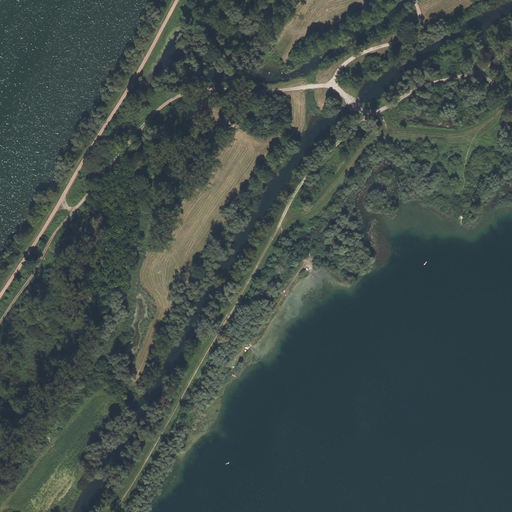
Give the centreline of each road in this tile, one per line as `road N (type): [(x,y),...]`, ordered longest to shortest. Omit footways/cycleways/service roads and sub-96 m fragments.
road 1 (track): [(365,117),(303,173),(113,511)]
road 2 (track): [(73,210),(174,97),(330,84)]
road 3 (track): [(511,111),(483,133),(459,138),(380,135),(317,207),(301,218),(285,210)]
road 4 (track): [(177,0),(60,202)]
road 5 (track): [(511,45),(482,72),(421,89),(365,117)]
road 6 (track): [(414,0),(421,24),(413,34),(353,56),(330,84)]
road 7 (track): [(0,322),(73,210)]
